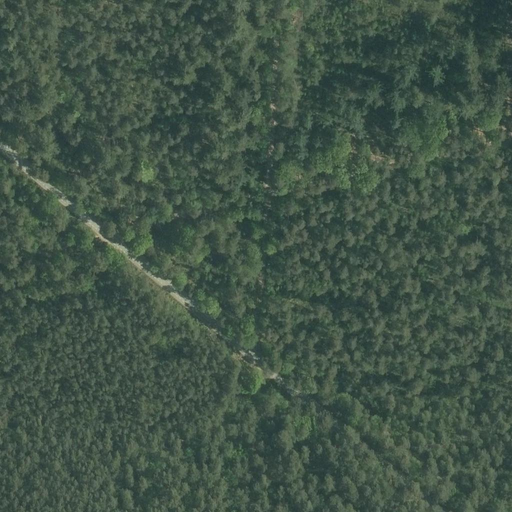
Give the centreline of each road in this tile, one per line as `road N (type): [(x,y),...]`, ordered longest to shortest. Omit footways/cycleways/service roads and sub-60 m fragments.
road 1 (unclassified): [(440,511),(0,144)]
road 2 (track): [(108,234),(511,137)]
road 3 (track): [(279,0),(261,343)]
road 4 (track): [(466,511),(261,343)]
road 5 (track): [(261,343),(254,511)]
